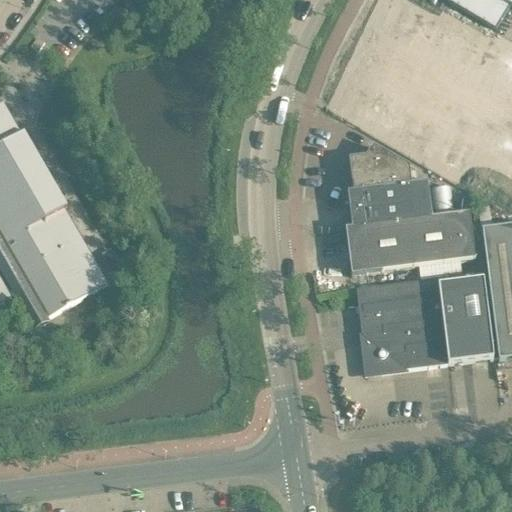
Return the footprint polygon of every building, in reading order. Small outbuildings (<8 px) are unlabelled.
[(413,0),(404,16),(429,32),(448,0),(413,0)] [(448,0),(429,32),(450,44),(470,10),(453,0),(448,0)] [(476,0),(453,0),(470,10),(476,0)] [(504,0),(476,0),(470,10),(488,20),(491,22),(504,0)] [(511,0),(504,0),(491,22),(505,30),(511,35),(511,33),(511,0)] [(450,44),(467,54),(488,20),(470,10),(450,44)] [(467,54),(484,65),(505,30),(491,22),(488,20),(467,54)] [(484,65),(501,75),(511,57),(511,34),(511,35),(505,30),(484,65)] [(511,57),(501,75),(511,81),(511,57)] [(406,92),(380,77),(356,118),(382,134),(406,92)] [(406,92),(382,134),(402,146),(427,105),(406,92)] [(0,307),(14,299),(34,333),(48,325),(47,322),(109,286),(109,285),(107,285),(64,211),(67,209),(24,134),(21,136),(3,105),(4,104),(4,103),(0,105),(0,307)] [(427,105),(402,146),(423,158),(447,117),(427,105)] [(447,117),(423,158),(443,171),(468,129),(447,117)] [(468,129),(443,171),(464,183),(489,142),(468,129)] [(489,142),(464,183),(485,195),(509,154),(489,142)] [(353,194),(347,195),(352,230),(431,220),(427,190),(427,185),(411,186),(408,168),(373,148),(367,159),(349,161),(353,194)] [(511,155),(509,154),(485,195),(505,207),(511,196),(511,155)] [(450,187),(427,190),(431,220),(454,217),(450,187)] [(352,230),(346,231),(347,242),(350,266),(351,277),(475,261),(469,215),(454,217),(431,220),(352,230)] [(499,362),(511,360),(511,227),(482,231),(499,362)] [(408,372),(448,367),(495,361),(484,282),(439,287),(438,281),(357,291),(362,338),(371,345),(368,349),(367,351),(366,352),(366,354),(366,355),(365,357),(365,359),(365,360),(366,362),(366,363),(367,365),(367,366),(368,368),(369,369),(370,370),(372,371),(373,372),(376,374),(379,375),(381,375),(382,375),(384,375),(386,374),(389,373),(390,373),(391,372),(394,370),(395,368),(398,365),(407,372),(408,372)]
